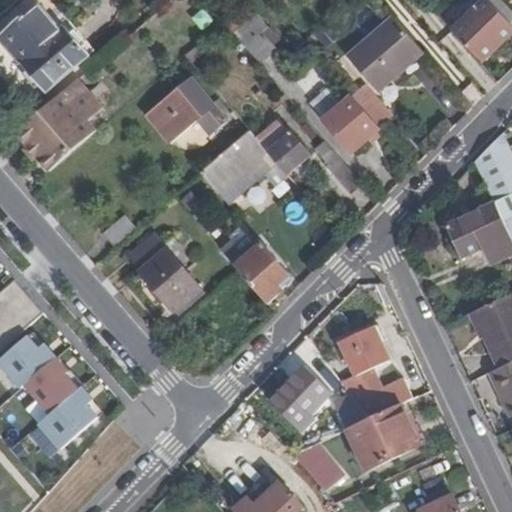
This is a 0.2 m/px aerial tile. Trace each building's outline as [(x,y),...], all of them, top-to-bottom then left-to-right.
[(511,11),(501,0),(486,0),(454,31),(483,61),(495,50),(511,34),(511,11)] [(0,39),(21,64),(47,93),(89,56),(64,27),(59,31),(35,4),(0,35),(0,39)] [(258,15),(235,35),(260,64),(275,49),(261,33),(269,26),(258,15)] [(417,61),(425,54),(395,18),(356,51),(386,86),(417,61)] [(293,76),(280,87),(301,111),(313,101),(293,76)] [(166,98),(148,114),(162,132),(171,143),(190,128),(189,126),(197,120),(210,135),(228,122),(193,78),(168,99),(166,98)] [(79,79),(64,92),(88,121),(103,108),(79,79)] [(366,86),(355,97),(380,126),(392,116),(366,86)] [(64,92),(16,133),(31,150),(49,172),(97,131),(88,121),(64,92)] [(365,142),(381,127),(380,126),(355,97),(343,106),(335,96),(318,111),(353,152),(365,142)] [(281,121),(259,140),(288,174),(299,165),(311,154),(293,134),(292,135),(281,121)] [(277,184),(288,174),(259,140),(251,130),(203,171),(231,202),(266,171),(277,184)] [(511,155),(503,136),(486,153),(475,165),(496,206),(511,237),(511,155)] [(352,194),(364,184),(327,141),(315,151),(352,194)] [(494,264),(511,256),(511,237),(496,206),(454,226),(449,228),(462,258),(486,247),(494,264)] [(103,235),(114,248),(136,230),(124,216),(103,235)] [(232,242),(222,250),(240,271),(269,304),(280,292),(294,279),(264,244),(257,249),(251,242),(240,251),(232,242)] [(169,252),(141,276),(154,291),(174,313),(213,279),(199,263),(188,273),(169,252)] [(20,284),(16,280),(1,293),(0,293),(0,352),(45,313),(32,299),(20,284)] [(489,348),(500,372),(511,366),(511,296),(477,313),(489,340),(486,341),(489,348)] [(482,341),(486,341),(489,340),(477,313),(470,316),(482,341)] [(357,377),(340,386),(367,421),(402,405),(414,400),(405,380),(373,394),(364,375),(390,362),(381,345),(386,342),(383,336),(379,327),(341,343),(357,377)] [(40,349),(29,336),(0,361),(23,388),(27,385),(52,363),(55,360),(58,358),(50,349),(46,344),(40,349)] [(52,363),(27,385),(52,415),(78,392),(81,390),(67,375),(70,372),(66,367),(58,358),(55,360),(52,363)] [(511,366),(500,372),(489,377),(503,405),(511,422),(511,366)] [(309,416),(330,394),(315,381),(299,399),(284,415),(301,432),(313,419),(309,416)] [(81,390),(78,392),(52,415),(41,424),(63,450),(100,417),(89,405),(95,400),(90,395),(84,387),(81,390)] [(408,418),(402,405),(367,421),(349,430),(368,471),(422,446),(408,418)] [(37,445),(58,467),(70,457),(40,426),(20,445),(28,454),(37,445)] [(334,471),(310,448),(293,456),(317,484),(334,471)] [(259,502),(249,511),(301,511),(305,509),(280,483),(259,502)] [(462,511),(461,509),(455,498),(425,511),(462,511)]
